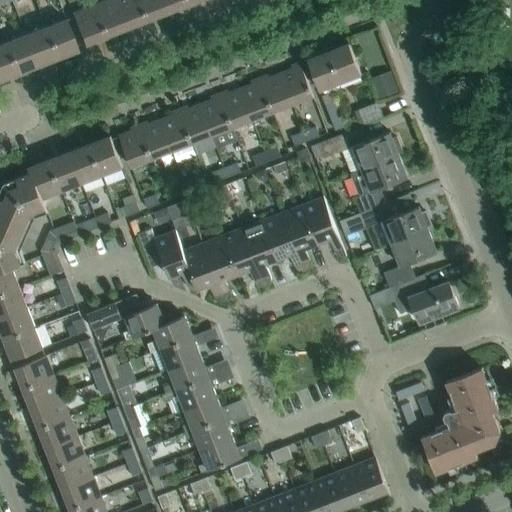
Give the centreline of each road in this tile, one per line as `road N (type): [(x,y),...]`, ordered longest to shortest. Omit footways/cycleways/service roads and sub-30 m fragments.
road 1 (residential): [(511,320),(411,60),(409,44),(433,0)]
road 2 (residential): [(230,320),(274,433),(371,396)]
road 3 (residential): [(380,369),(345,279),(230,320)]
road 4 (residential): [(380,369),(511,320)]
road 5 (residential): [(416,511),(371,396)]
